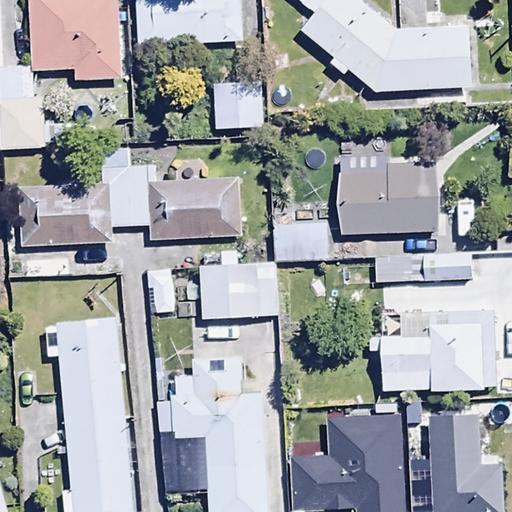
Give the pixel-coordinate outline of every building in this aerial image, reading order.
[(30,0),(33,70),(34,75),(74,74),(75,88),(125,86),(121,0),(30,0)] [(133,0),(136,31),(243,22),(241,0),(133,0)] [(508,19),(443,20),(442,34),(393,35),(352,0),(292,0),(317,21),(304,35),(336,63),(332,68),(345,80),(350,74),(374,95),(416,94),(416,112),(467,111),(467,92),(472,92),(471,41),(508,40),(508,19)] [(261,58),(210,60),(213,113),(263,110),(261,58)] [(34,75),(33,70),(0,70),(0,131),(1,154),(46,153),(46,149),(100,147),(99,128),(44,130),(43,101),(35,101),(34,75)] [(266,90),(268,120),(312,118),(311,101),(285,103),(284,95),(274,96),(274,90),(266,90)] [(337,148),(339,216),(437,214),(436,146),(337,148)] [(110,246),(109,232),(150,230),(151,245),(245,239),(242,180),(155,185),(154,167),(131,169),(130,150),(100,152),(102,188),(17,193),(20,251),(110,246)] [(473,259),(410,260),(410,286),(473,285),(473,259)] [(199,272),(202,326),(280,321),(276,268),(199,272)] [(171,273),(146,275),(148,293),(153,293),(155,316),(174,314),(171,273)] [(495,315),(401,316),(402,341),(371,341),(372,362),(383,362),(383,397),(485,395),(485,393),(497,392),(495,315)] [(136,511),(117,321),(57,327),(58,334),(46,335),(49,363),(60,362),(73,496),(63,497),(64,511),(136,511)] [(163,347),(164,373),(190,371),(189,345),(163,347)] [(269,511),(264,393),(241,395),(240,364),(192,366),(193,380),(176,381),(177,399),(172,399),(172,406),(157,406),(161,497),(209,495),(209,511),(269,511)] [(412,511),(407,418),(327,422),(329,457),(290,459),(292,511),(412,511)] [(480,419),(430,421),(433,511),(504,511),(503,468),(482,469),(480,419)]
